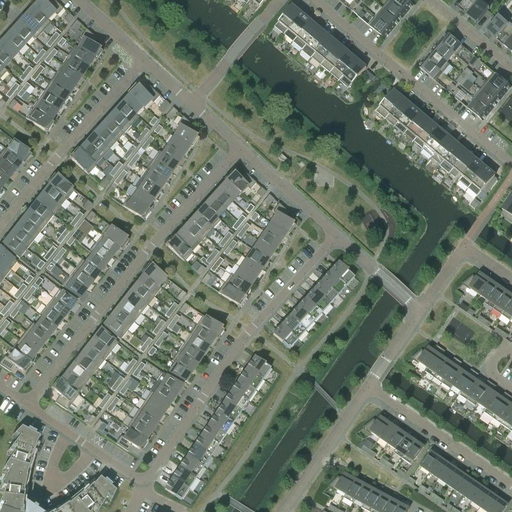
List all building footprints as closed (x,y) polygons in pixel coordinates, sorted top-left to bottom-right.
[(40,0),(36,0),(30,6),(50,24),(50,23),(47,21),(53,13),(56,16),(63,9),(52,0),(51,0),(47,6),(40,0)] [(382,9),(397,22),(404,13),(389,0),(382,9)] [(388,0),(389,0),(404,13),(411,5),(408,2),(405,0),(388,0)] [(489,9),(483,4),(486,0),(463,0),(457,8),(476,24),(489,9)] [(354,2),(348,9),(351,12),(357,5),(354,2)] [(26,17),(42,32),(50,24),(30,6),(30,7),(32,9),(26,17)] [(284,35),(302,14),(298,10),(297,11),(292,6),(274,27),(284,35)] [(359,7),(353,14),(357,16),(362,10),(359,7)] [(375,17),(390,30),(397,22),(382,9),(375,17)] [(68,14),(63,20),(68,24),(73,18),(68,14)] [(293,43),(311,22),(305,18),(306,17),(302,14),(284,35),(293,43)] [(19,25),(35,40),(42,32),(26,17),(19,25)] [(390,30),(375,17),(367,25),(379,35),(383,39),(390,30)] [(499,44),(511,28),(511,25),(505,20),(504,22),(498,17),(485,32),(499,44)] [(74,34),(80,26),(81,25),(76,21),(69,30),(74,34)] [(302,50),(320,29),(316,26),(311,22),(293,43),(302,50)] [(11,33),(25,45),(32,37),(35,40),(19,25),(11,33)] [(511,28),(499,44),(511,54),(511,28)] [(311,58),(329,37),(324,33),(320,29),(302,50),(311,58)] [(74,47),(95,62),(101,52),(91,45),(96,39),(85,30),(79,39),(83,41),(77,49),(74,46),(74,47)] [(25,45),(11,33),(4,41),(18,53),(25,45)] [(50,39),(54,42),(59,36),(55,33),(50,39)] [(440,44),(456,57),(463,48),(451,38),(447,35),(440,44)] [(329,37),(311,58),(321,66),(338,45),(334,41),(334,42),(329,37)] [(54,42),(50,39),(45,45),(49,48),(54,42)] [(61,39),(57,45),(60,48),(65,42),(61,39)] [(0,45),(0,51),(10,61),(18,53),(4,41),(0,45)] [(433,52),(449,65),(447,62),(453,55),(456,57),(440,44),(433,52)] [(321,66),(330,74),(347,53),(342,48),(338,45),(321,66)] [(68,56),(86,68),(92,60),(95,62),(74,47),(68,56)] [(41,50),(37,56),(40,59),(45,53),(41,50)] [(48,56),(52,59),(57,53),(53,50),(48,56)] [(0,66),(6,72),(6,71),(3,69),(10,61),(0,51),(0,66)] [(426,60),(442,73),(449,65),(433,52),(426,60)] [(330,74),(339,81),(357,60),(353,57),(352,57),(347,53),(330,74)] [(36,65),(40,59),(37,56),(32,62),(36,65)] [(52,59),(48,56),(43,62),(47,65),(52,59)] [(62,65),(80,77),(86,68),(68,56),(62,65)] [(477,60),(474,57),(469,64),(472,67),(477,60)] [(357,60),(339,81),(348,89),(352,85),(366,68),(360,64),(361,63),(357,60)] [(442,73),(426,60),(419,69),(423,72),(435,82),(442,73)] [(483,64),(480,62),(474,68),(477,71),(483,64)] [(80,77),(62,65),(55,74),(74,86),(80,77)] [(28,67),(23,73),(27,76),(32,70),(28,67)] [(39,67),(35,73),(38,76),(43,70),(39,67)] [(464,78),(470,71),(467,69),(461,75),(464,78)] [(470,71),(464,78),(467,80),(473,74),(470,71)] [(22,82),(27,76),(23,73),(18,79),(22,82)] [(34,82),(38,76),(35,73),(30,79),(34,82)] [(494,73),(486,82),(502,95),(509,87),(505,83),(494,73)] [(49,83),(68,95),(74,86),(55,74),(49,83)] [(459,84),(464,78),(461,75),(456,82),(459,84)] [(464,78),(459,84),(462,87),(467,80),(464,78)] [(495,104),(502,95),(486,82),(479,90),(495,104)] [(43,92),(62,104),(68,95),(49,83),(43,92)] [(14,84),(10,90),(14,93),(18,87),(14,84)] [(26,84),(21,90),(25,93),(30,87),(26,84)] [(451,84),(446,91),(449,94),(455,87),(451,84)] [(134,85),(127,93),(143,108),(150,101),(153,103),(159,96),(149,87),(143,93),(134,85)] [(382,85),(374,94),(381,100),(389,90),(382,85)] [(9,99),(14,93),(10,90),(5,87),(1,91),(6,95),(5,96),(9,99)] [(457,89),(451,96),(454,98),(460,91),(457,89)] [(20,99),(25,93),(21,90),(16,96),(20,99)] [(472,99),(475,101),(488,112),(495,104),(479,90),(472,99)] [(385,120),(402,99),(397,95),(397,94),(394,91),(393,91),(379,107),(376,112),(385,120)] [(37,101),(56,113),(62,104),(43,92),(37,101)] [(122,104),(138,118),(135,115),(142,108),(142,109),(143,108),(127,93),(126,94),(129,96),(122,104)] [(402,99),(385,120),(394,127),(412,106),(408,103),(407,103),(402,99)] [(8,107),(12,110),(17,104),(13,100),(8,107)] [(31,110),(53,124),(50,122),(56,113),(37,101),(31,110)] [(162,114),(169,106),(164,101),(157,110),(162,114)] [(481,120),(488,112),(475,101),(468,110),(477,117),(481,120)] [(115,112),(131,126),(138,118),(122,104),(115,112)] [(403,135),(407,131),(421,114),(416,110),(412,106),(394,127),(403,135)] [(177,113),(172,108),(165,117),(170,121),(177,113)] [(46,134),(53,124),(31,110),(25,119),(46,134)] [(108,120),(123,134),(131,126),(115,112),(108,120)] [(421,114),(407,131),(416,138),(430,122),(426,118),(426,119),(421,114)] [(152,127),(157,120),(154,117),(149,124),(152,127)] [(173,137),(191,149),(198,139),(187,132),(192,126),(182,117),(176,126),(179,128),(173,137)] [(100,128),(116,142),(123,134),(108,120),(100,128)] [(430,122),(416,138),(414,142),(423,150),(439,130),(434,125),(430,122)] [(162,129),(158,126),(153,132),(157,135),(162,129)] [(93,136),(109,150),(116,142),(100,128),(93,136)] [(141,135),(144,138),(149,131),(145,128),(140,135),(141,135)] [(439,130),(423,150),(432,158),(449,137),(445,134),(444,134),(439,130)] [(141,135),(140,135),(135,141),(139,144),(144,138),(141,135)] [(86,144),(102,158),(109,150),(93,136),(86,144)] [(145,143),(148,146),(153,140),(149,137),(145,143)] [(173,137),(167,145),(182,156),(188,147),(191,149),(173,137)] [(449,137),(432,158),(431,158),(440,166),(444,162),(458,145),(452,141),(453,141),(449,137)] [(4,149),(24,164),(31,156),(13,142),(7,151),(4,149)] [(148,146),(145,143),(140,149),(144,152),(148,146)] [(76,149),(95,167),(96,166),(95,166),(102,158),(86,144),(79,151),(76,149)] [(127,152),(130,155),(135,148),(131,145),(127,152)] [(176,165),(182,156),(167,145),(161,154),(158,152),(176,165)] [(458,145),(444,162),(453,169),(467,153),(463,149),(463,150),(458,145)] [(0,154),(0,159),(14,171),(20,163),(23,165),(24,164),(4,149),(0,154)] [(88,175),(95,167),(76,149),(68,158),(88,175)] [(130,155),(127,152),(122,158),(126,161),(130,155)] [(170,174),(176,165),(158,152),(152,161),(170,174)] [(467,153),(453,169),(449,174),(455,178),(458,174),(462,177),(476,161),(471,156),(467,153)] [(131,160),(135,163),(140,157),(136,154),(131,160)] [(277,159),(286,167),(289,163),(281,155),(277,159)] [(14,171),(0,159),(0,173),(8,179),(14,171)] [(135,163),(131,160),(126,166),(130,169),(135,163)] [(152,161),(146,170),(164,183),(170,174),(152,161)] [(476,161),(462,177),(459,181),(468,189),(485,168),(481,165),(476,161)] [(113,169),(117,172),(122,165),(118,162),(113,169)] [(490,171),(485,168),(468,189),(477,197),(482,191),(486,195),(497,181),(494,178),(495,176),(489,172),(490,171)] [(117,172),(113,169),(109,175),(112,178),(117,172)] [(158,192),(164,183),(146,170),(149,173),(143,181),(158,192)] [(118,177),(122,180),(126,174),(122,171),(118,177)] [(223,181),(239,195),(246,188),(249,191),(255,184),(245,174),(239,180),(231,172),(223,181)] [(47,184),(67,200),(74,191),(54,175),(47,184)] [(122,180),(118,177),(113,183),(117,186),(122,180)] [(104,179),(99,186),(103,189),(109,182),(104,179)] [(137,190),(152,200),(158,192),(143,181),(139,179),(133,187),(137,190)] [(239,195),(223,181),(225,184),(218,191),(231,203),(238,195),(239,196),(239,195)] [(43,195),(59,208),(66,200),(66,201),(67,200),(47,184),(46,184),(49,187),(43,195)] [(104,194),(109,197),(114,191),(110,188),(104,194)] [(261,199),(265,193),(266,192),(260,188),(256,194),(261,199)] [(128,197),(149,211),(146,209),(152,200),(137,190),(131,199),(128,196),(128,197)] [(224,211),(231,203),(218,191),(211,199),(224,211)] [(36,203),(53,216),(50,213),(56,206),(59,208),(43,195),(36,203)] [(273,200),(268,195),(261,204),(266,208),(273,200)] [(149,211),(128,197),(121,206),(143,221),(149,211)] [(211,199),(204,207),(220,221),(217,218),(224,211),(211,199)] [(511,202),(508,200),(501,210),(504,211),(500,216),(511,224),(511,202)] [(86,211),(91,205),(87,201),(82,208),(86,211)] [(53,216),(36,203),(29,212),(46,225),(53,216)] [(270,224),(288,236),(294,227),(283,219),(288,214),(278,204),(272,213),(275,215),(270,224)] [(245,211),(248,214),(253,208),(249,205),(245,211)] [(204,207),(197,215),(212,229),(220,221),(204,207)] [(23,220),(39,233),(46,225),(29,212),(23,220)] [(89,222),(95,215),(90,212),(85,219),(89,222)] [(74,219),(78,222),(82,216),(79,213),(74,219)] [(258,216),(254,213),(249,219),(253,222),(258,216)] [(197,215),(189,223),(205,237),(212,229),(197,215)] [(236,222),(240,225),(245,219),(241,216),(236,222)] [(78,222),(74,219),(69,225),(73,228),(78,222)] [(16,229),(33,242),(39,233),(23,220),(16,229)] [(84,221),(79,227),(82,230),(87,224),(84,221)] [(240,225),(236,222),(231,228),(235,231),(240,225)] [(189,223),(182,231),(198,245),(205,237),(189,223)] [(241,230),(245,233),(249,227),(246,224),(241,230)] [(270,224),(264,233),(279,243),(284,235),(287,237),(288,236),(270,224)] [(101,235),(121,251),(128,242),(108,226),(101,235)] [(9,237),(26,250),(33,242),(16,229),(9,237)] [(60,236),(64,239),(69,233),(65,230),(60,236)] [(245,233),(241,230),(236,236),(240,239),(245,233)] [(172,237),(192,254),(188,250),(195,243),(198,246),(198,245),(182,231),(175,239),(173,236),(172,237)] [(70,238),(74,241),(79,235),(75,232),(70,238)] [(223,239),(226,242),(231,236),(227,233),(223,239)] [(264,233),(257,241),(273,252),(279,243),(264,233)] [(95,244),(111,257),(118,249),(121,251),(101,235),(100,235),(101,236),(95,244)] [(64,239),(60,236),(56,242),(59,245),(64,239)] [(26,250),(9,237),(2,246),(19,259),(26,250)] [(192,254),(172,237),(165,245),(184,263),(192,254)] [(74,241),(70,238),(65,244),(69,247),(74,241)] [(226,242),(223,239),(218,245),(222,248),(226,242)] [(227,247),(231,250),(236,244),(232,241),(227,247)] [(257,241),(251,250),(267,261),(273,252),(257,241)] [(95,244),(88,252),(105,265),(111,257),(95,244)] [(47,253),(51,256),(56,250),(52,247),(47,253)] [(231,250),(227,247),(223,253),(226,256),(231,250)] [(0,249),(0,263),(10,271),(17,262),(0,249)] [(57,255),(60,258),(65,252),(61,249),(57,255)] [(209,256),(213,259),(218,253),(214,250),(209,256)] [(251,250),(245,259),(261,270),(267,261),(251,250)] [(98,274),(105,265),(88,252),(88,253),(91,255),(85,263),(82,260),(81,261),(98,274)] [(51,256),(47,253),(42,259),(46,262),(51,256)] [(60,258),(57,255),(52,261),(56,264),(60,258)] [(213,259),(209,256),(204,262),(208,265),(213,259)] [(214,264),(218,267),(223,261),(219,258),(214,264)] [(245,259),(239,268),(254,279),(261,270),(245,259)] [(36,268),(39,271),(44,264),(41,261),(36,268)] [(81,261),(75,269),(91,282),(98,274),(81,261)] [(10,271),(0,263),(0,277),(3,280),(10,271)] [(50,263),(45,270),(49,273),(54,266),(50,263)] [(337,263),(329,272),(345,287),(347,285),(348,286),(350,284),(349,283),(354,278),(337,263)] [(218,267),(214,264),(209,270),(213,273),(218,267)] [(141,274),(160,289),(161,289),(158,287),(165,278),(148,265),(141,274)] [(201,266),(195,273),(200,276),(205,270),(201,266)] [(248,288),(254,279),(239,268),(233,277),(230,275),(248,288)] [(85,291),(91,282),(75,269),(68,278),(85,291)] [(341,292),(345,287),(329,272),(321,281),(337,296),(339,294),(340,295),(342,293),(341,292)] [(153,298),(160,289),(141,274),(140,274),(143,277),(137,285),(153,298)] [(478,295),(489,280),(480,274),(476,279),(473,277),(463,285),(469,289),(478,295)] [(205,285),(210,278),(206,275),(200,282),(205,285)] [(230,275),(224,284),(245,298),(246,298),(243,296),(248,288),(230,275)] [(28,285),(33,279),(29,276),(24,282),(28,285)] [(38,278),(34,284),(37,287),(42,281),(38,278)] [(85,291),(68,278),(61,287),(78,300),(85,291)] [(489,280),(478,295),(486,301),(484,304),(497,286),(489,280)] [(321,281),(313,290),(329,305),(331,303),(332,304),(333,302),(333,301),(337,296),(321,281)] [(245,298),(224,284),(217,293),(239,308),(245,298)] [(17,291),(21,294),(26,288),(22,285),(17,291)] [(137,285),(130,293),(147,306),(153,298),(137,285)] [(497,286),(484,304),(493,310),(505,291),(497,286)] [(27,293),(31,296),(35,290),(32,287),(27,293)] [(52,299),(68,312),(75,303),(59,290),(52,299)] [(313,290),(305,299),(321,314),(323,312),(323,313),(325,310),(329,305),(313,290)] [(21,294),(17,291),(13,297),(16,300),(21,294)] [(186,295),(181,291),(176,298),(181,302),(186,295)] [(511,296),(505,291),(493,310),(501,316),(511,299),(511,296)] [(31,296),(27,293),(22,299),(26,302),(31,296)] [(130,293),(124,302),(140,315),(147,306),(130,293)] [(62,320),(68,312),(52,299),(45,307),(62,320)] [(305,299),(297,308),(313,323),(315,321),(315,322),(317,319),(321,314),(305,299)] [(511,299),(501,316),(509,321),(511,317),(511,299)] [(4,308),(8,311),(13,305),(9,302),(4,308)] [(133,323),(140,315),(124,302),(117,310),(133,323)] [(169,310),(173,313),(177,306),(173,303),(169,310)] [(14,310),(17,313),(22,307),(18,304),(14,310)] [(179,311),(183,314),(188,307),(184,304),(179,311)] [(466,313),(469,309),(461,304),(459,308),(466,313)] [(55,329),(62,320),(45,307),(38,316),(55,329)] [(297,308),(289,317),(305,332),(307,330),(309,328),(313,323),(297,308)] [(17,313),(14,310),(9,316),(13,319),(17,313)] [(127,332),(133,323),(117,310),(110,319),(127,332)] [(173,313),(169,310),(164,316),(168,319),(173,313)] [(48,337),(55,329),(38,316),(41,318),(35,326),(32,324),(48,337)] [(171,322),(175,325),(179,319),(175,316),(171,322)] [(195,326),(217,340),(223,331),(202,316),(195,326)] [(289,317),(281,326),(297,341),(299,339),(301,337),(301,336),(305,332),(289,317)] [(127,332),(110,319),(103,327),(120,341),(127,332)] [(0,327),(4,330),(9,324),(5,321),(0,327)] [(156,327),(160,330),(164,324),(160,321),(156,327)] [(175,325),(171,322),(166,328),(170,331),(175,325)] [(42,346),(48,337),(32,324),(25,333),(42,346)] [(195,326),(189,335),(208,347),(214,339),(217,341),(217,340),(195,326)] [(297,341),(281,326),(272,335),(289,350),(291,348),(293,346),(293,345),(297,341)] [(160,330),(156,327),(151,333),(155,336),(160,330)] [(94,339),(110,352),(117,344),(101,331),(94,339)] [(25,333),(18,341),(35,354),(42,346),(25,333)] [(158,339),(162,342),(166,336),(163,333),(158,339)] [(189,335),(183,344),(202,356),(208,347),(189,335)] [(143,345),(147,347),(152,341),(148,338),(143,345)] [(94,339),(87,348),(103,361),(110,352),(94,339)] [(162,342),(158,339),(153,346),(157,348),(162,342)] [(18,341),(12,350),(31,365),(32,364),(29,362),(35,354),(18,341)] [(183,344),(177,352),(196,365),(202,356),(183,344)] [(147,347),(143,345),(138,351),(142,354),(147,347)] [(427,369),(441,349),(437,346),(433,351),(429,348),(425,353),(421,351),(411,359),(427,369)] [(87,348),(80,356),(96,369),(103,361),(87,348)] [(152,348),(147,354),(151,357),(156,351),(152,348)] [(441,349),(427,369),(425,373),(433,378),(446,360),(442,357),(445,352),(441,349)] [(31,365),(12,350),(11,350),(13,352),(7,359),(4,357),(0,362),(0,366),(10,373),(14,366),(24,374),(31,365)] [(177,352),(171,361),(190,374),(196,365),(177,352)] [(89,377),(96,369),(80,356),(74,365),(89,377)] [(246,369),(262,380),(263,378),(264,379),(266,376),(265,376),(270,369),(253,358),(246,369)] [(442,384),(458,361),(454,358),(450,363),(446,360),(433,378),(442,384)] [(127,366),(131,369),(136,363),(132,360),(127,366)] [(190,374),(171,361),(171,362),(174,364),(168,373),(183,383),(190,374)] [(450,390),(463,371),(459,369),(462,363),(458,361),(442,384),(450,390)] [(136,369),(140,372),(144,366),(140,363),(136,369)] [(82,385),(89,377),(74,365),(67,373),(82,385)] [(131,369),(127,366),(123,372),(127,375),(131,369)] [(140,372),(136,369),(131,376),(135,379),(140,372)] [(246,369),(238,380),(255,391),(256,389),(257,390),(258,387),(262,380),(246,369)] [(460,393),(474,372),(471,370),(467,374),(463,371),(450,390),(452,387),(460,393)] [(458,396),(467,401),(469,399),(479,383),(475,380),(478,375),(474,372),(460,393),(458,396)] [(58,380),(78,396),(78,395),(76,393),(82,385),(67,373),(61,381),(58,379),(58,380)] [(160,386),(175,396),(181,387),(166,376),(160,385),(160,386)] [(115,383),(118,386),(123,380),(119,377),(115,383)] [(78,396),(58,380),(51,389),(59,396),(54,403),(66,411),(78,396)] [(238,380),(231,391),(247,402),(249,400),(249,401),(251,398),(250,398),(255,391),(238,380)] [(123,387),(127,390),(131,384),(128,381),(123,387)] [(477,404),(491,384),(487,381),(483,386),(479,383),(469,399),(467,401),(476,407),(477,404)] [(150,392),(169,405),(175,396),(160,386),(160,385),(155,382),(149,391),(150,392)] [(118,386),(115,383),(110,390),(114,393),(118,386)] [(484,413),(496,395),(492,392),(495,387),(491,384),(477,404),(485,410),(483,413),(484,413)] [(127,390),(123,387),(118,393),(122,396),(127,390)] [(231,391),(223,402),(240,413),(241,411),(242,412),(244,409),(243,409),(247,402),(231,391)] [(150,392),(144,401),(163,414),(169,405),(150,392)] [(492,419),(508,396),(504,393),(500,398),(496,395),(484,413),(492,419)] [(102,401),(106,404),(110,398),(106,395),(102,401)] [(501,425),(511,408),(511,405),(509,404),(511,398),(508,396),(492,419),(501,425)] [(110,404),(114,407),(119,401),(115,398),(110,404)] [(106,404),(102,401),(97,407),(101,410),(106,404)] [(144,401),(138,410),(157,423),(163,414),(144,401)] [(223,402),(216,413),(232,424),(234,422),(236,420),(235,420),(240,413),(223,402)] [(114,407),(110,404),(106,411),(109,413),(114,407)] [(509,431),(511,426),(511,408),(501,425),(509,431)] [(138,410),(132,419),(151,432),(157,423),(138,410)] [(216,413),(209,424),(225,435),(226,433),(227,433),(229,431),(228,430),(232,424),(216,413)] [(91,416),(85,424),(89,427),(95,419),(91,416)] [(379,439),(389,424),(381,418),(377,423),(373,420),(363,428),(379,439)] [(132,419),(126,428),(147,443),(148,442),(145,440),(151,432),(132,419)] [(98,421),(92,428),(96,431),(102,424),(98,421)] [(209,424),(201,435),(218,446),(219,444),(220,444),(221,442),(221,441),(225,435),(209,424)] [(387,445),(398,429),(389,424),(379,439),(387,445)] [(20,437),(8,452),(9,452),(14,454),(12,456),(12,455),(3,470),(4,470),(9,471),(0,487),(0,488),(1,487),(6,488),(5,490),(0,501),(0,505),(4,506),(1,511),(21,511),(22,509),(21,509),(22,506),(23,493),(23,490),(26,477),(25,477),(26,474),(30,461),(29,461),(30,459),(36,446),(35,446),(36,443),(39,437),(21,428),(21,427),(14,435),(15,435),(20,437)] [(147,443),(126,428),(126,429),(129,431),(123,439),(120,436),(115,444),(127,452),(131,445),(141,452),(147,443)] [(396,451),(406,435),(398,429),(387,445),(396,451)] [(201,435),(194,446),(210,457),(211,455),(212,455),(214,453),(213,452),(218,446),(201,435)] [(402,460),(415,441),(406,435),(396,451),(394,454),(402,460)] [(363,439),(357,448),(361,450),(363,446),(370,451),(374,446),(363,439)] [(415,441),(402,460),(411,466),(424,447),(415,441)] [(194,446),(186,456),(203,468),(204,466),(205,466),(206,464),(206,463),(210,457),(194,446)] [(368,455),(370,451),(363,446),(361,450),(368,455)] [(429,474),(440,458),(431,452),(420,468),(429,474)] [(186,456),(179,467),(195,479),(197,477),(199,475),(198,474),(203,468),(186,456)] [(440,458),(429,474),(438,480),(448,464),(440,458)] [(448,464),(438,480),(446,486),(457,470),(448,464)] [(179,467),(172,478),(188,489),(189,487),(190,488),(192,486),(191,485),(195,479),(179,467)] [(457,470),(446,486),(454,491),(465,476),(457,470)] [(413,486),(415,482),(419,477),(413,473),(407,482),(413,486)] [(343,499),(354,479),(345,474),(342,480),(338,478),(329,487),(345,495),(343,499)] [(465,476),(454,491),(463,497),(474,481),(465,476)] [(90,511),(94,508),(97,511),(96,511),(97,511),(107,496),(110,500),(111,500),(115,491),(99,478),(95,483),(93,485),(92,485),(83,494),(81,496),(80,495),(70,504),(68,505),(67,505),(56,511),(90,511)] [(188,489),(172,478),(164,490),(180,501),(182,498),(183,499),(184,496),(183,496),(188,489)] [(352,504),(363,484),(354,479),(343,499),(352,504)] [(474,481),(463,497),(471,503),(482,487),(474,481)] [(361,509),(372,489),(363,484),(352,504),(353,504),(355,501),(363,505),(361,508),(361,509)] [(482,487),(471,503),(480,509),(490,493),(482,487)] [(367,511),(371,511),(381,494),(372,489),(361,509),(367,511)] [(490,493),(480,509),(484,511),(489,511),(499,499),(490,493)] [(382,511),(390,499),(381,494),(371,511),(382,511)] [(394,511),(399,504),(390,499),(382,511),(394,511)] [(499,499),(489,511),(502,511),(508,505),(499,499)]
